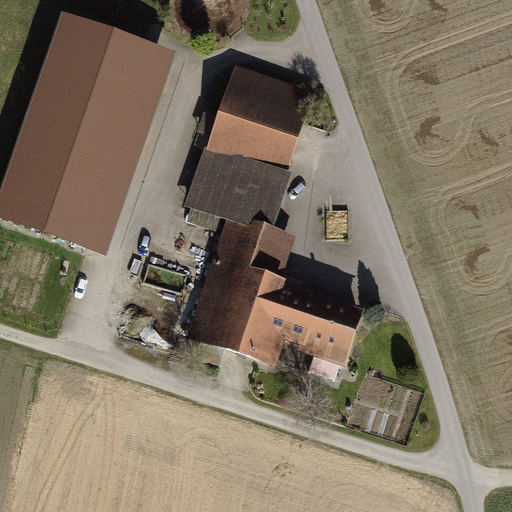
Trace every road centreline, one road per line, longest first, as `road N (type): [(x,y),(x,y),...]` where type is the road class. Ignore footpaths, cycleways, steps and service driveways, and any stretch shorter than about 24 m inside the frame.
road 1 (unclassified): [(473,511),(445,400),(305,0)]
road 2 (track): [(511,477),(466,478),(0,330)]
